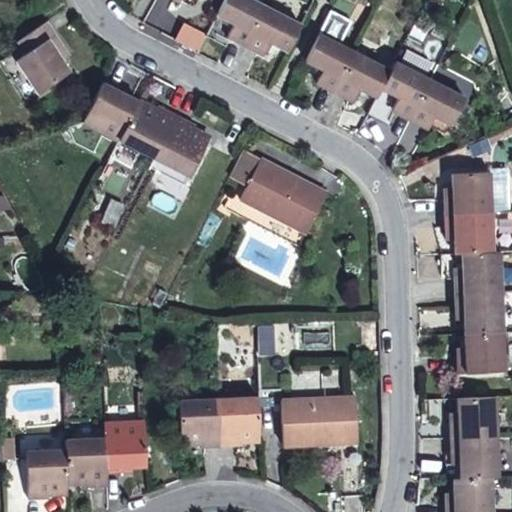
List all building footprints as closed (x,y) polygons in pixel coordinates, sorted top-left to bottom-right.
[(264,5),(254,0),(221,0),(214,14),(232,23),(226,34),(231,37),(237,40),(244,44),(248,35),(264,5)] [(268,43),(284,51),(300,24),(264,5),(248,35),(244,44),(253,49),(263,54),(268,43)] [(228,41),(231,37),(226,34),(232,23),(214,14),(203,36),(211,40),(215,34),(228,41)] [(23,52),(13,59),(35,93),(68,72),(64,66),(60,60),(57,55),(64,51),(45,21),(15,40),(23,52)] [(324,85),(333,90),(340,76),(353,51),(317,32),(303,60),(321,69),(315,80),(324,85)] [(67,55),(64,51),(57,55),(60,60),(67,55)] [(357,87),(375,97),(381,87),(389,69),(353,51),(340,76),(333,90),(342,94),(352,99),(357,87)] [(0,61),(26,99),(35,93),(13,59),(9,53),(0,58),(0,61)] [(429,80),(394,61),(389,69),(381,87),(397,96),(392,107),(400,112),(409,117),(429,80)] [(113,82),(104,77),(81,119),(117,138),(138,100),(124,93),(120,91),(122,86),(113,82)] [(464,98),(429,80),(409,117),(418,122),(427,126),(433,115),(450,124),(464,98)] [(117,138),(153,157),(175,114),(166,109),(157,104),(155,109),(138,100),(117,138)] [(193,123),(175,114),(153,157),(187,175),(208,136),(199,132),(191,128),(193,123)] [(183,184),(187,175),(153,157),(148,165),(183,184)] [(259,158),(238,198),(305,233),(326,193),(311,185),(310,188),(285,175),(286,173),(272,165),(259,158)] [(310,188),(311,185),(286,173),(285,175),(310,188)] [(449,202),(449,213),(468,213),(491,212),(490,173),(454,173),(454,187),(454,192),(449,192),(449,202)] [(298,246),(305,233),(238,198),(229,194),(222,207),(298,246)] [(455,246),(455,253),(492,253),(491,212),(468,213),(449,213),(450,234),(455,234),(455,240),(455,246)] [(501,291),(499,251),(492,253),(455,253),(441,253),(442,265),(443,278),(457,276),(458,292),(478,292),(501,291)] [(463,313),(463,318),(464,332),(491,331),(502,331),(501,291),(478,292),(458,292),(458,302),(458,312),(463,313)] [(163,297),(156,293),(151,302),(158,306),(163,297)] [(464,349),(460,349),(460,361),(461,373),(503,371),(502,331),(491,331),(464,332),(464,343),(464,349)] [(250,439),(260,439),(259,407),(258,396),(218,398),(218,422),(220,445),(241,444),(240,439),(250,439)] [(281,445),(312,444),(312,441),(340,440),(340,443),(348,443),(357,443),(355,396),(280,398),(281,445)] [(453,427),(453,437),(472,437),(495,436),(493,396),(479,397),(457,397),(457,411),(458,416),(453,417),(453,427)] [(199,446),(220,445),(218,422),(218,398),(177,400),(180,442),(189,441),(199,441),(199,446)] [(116,470),(126,470),(126,465),(132,464),(145,464),(143,421),(104,423),(104,439),(106,470),(116,470)] [(459,467),(459,476),(477,476),(491,476),(497,475),(495,436),(472,437),(453,437),(454,452),(459,453),(459,458),(459,467)] [(104,439),(65,440),(65,450),(65,461),(66,483),(85,482),(86,486),(96,486),(106,486),(106,470),(104,439)] [(48,493),(67,493),(66,483),(65,461),(65,450),(25,451),(27,499),(37,498),(47,498),(48,493)] [(491,511),(491,476),(477,476),(459,476),(452,477),(452,491),(452,497),(448,497),(448,507),(447,511),(491,511)]
